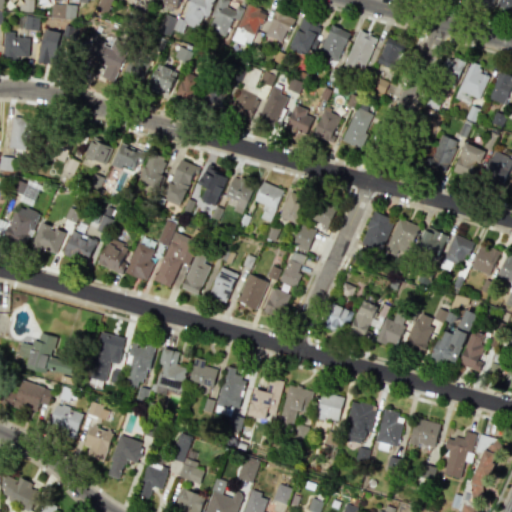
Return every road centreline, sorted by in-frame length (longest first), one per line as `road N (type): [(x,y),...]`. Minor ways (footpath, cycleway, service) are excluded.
road 1 (residential): [(0,270),(511,406)]
road 2 (residential): [(0,88),(72,100),(511,220)]
road 3 (residential): [(450,0),(294,350)]
road 4 (residential): [(350,0),(511,42)]
road 5 (residential): [(0,432),(111,511)]
